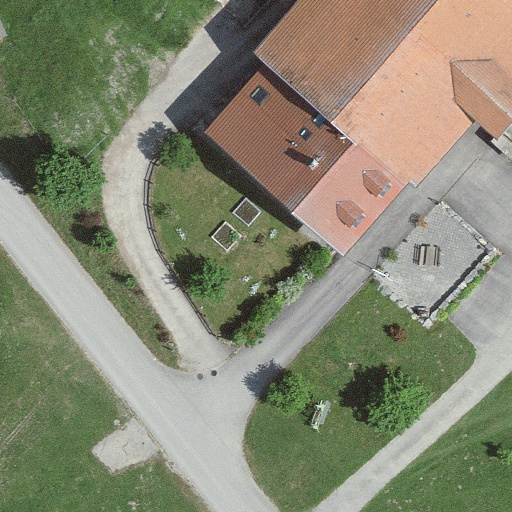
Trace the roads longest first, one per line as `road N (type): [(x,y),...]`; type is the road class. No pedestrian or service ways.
road 1 (unclassified): [(245,511),(0,204)]
road 2 (unknown): [(199,454),(440,206)]
